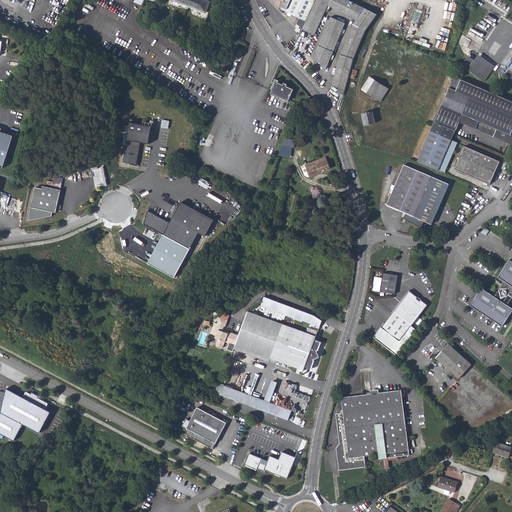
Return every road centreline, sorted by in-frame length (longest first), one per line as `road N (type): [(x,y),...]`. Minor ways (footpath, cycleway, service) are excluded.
road 1 (tertiary): [(0,356),(287,509)]
road 2 (tertiary): [(247,0),(332,121),(363,232)]
road 3 (unclassified): [(348,329),(253,285),(185,299),(149,329)]
road 4 (tertiary): [(348,329),(306,497)]
road 5 (residential): [(498,207),(437,245),(363,232)]
road 6 (unclassified): [(0,241),(60,230),(117,206)]
